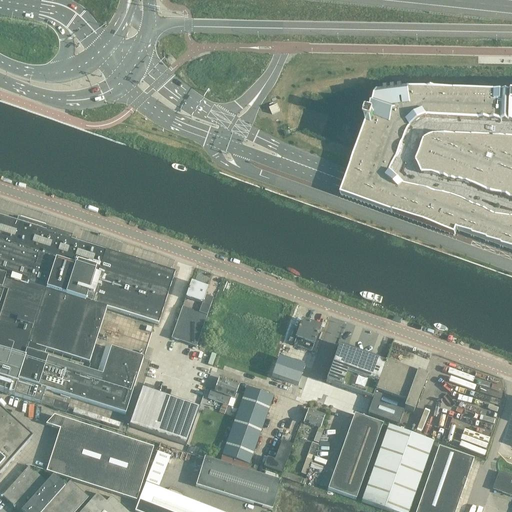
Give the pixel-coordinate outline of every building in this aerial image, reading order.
[(511,95),(408,90),(377,95),(339,198),(454,240),(456,234),(511,254),(511,95)] [(44,356),(46,351),(89,365),(106,310),(157,326),(174,273),(71,239),(72,235),(45,226),(45,225),(20,217),(20,218),(18,218),(16,223),(0,217),(0,289),(1,290),(7,292),(0,315),(0,391),(13,396),(41,405),(41,404),(53,408),(66,412),(68,405),(55,401),(43,397),(45,390),(125,415),(143,360),(105,348),(97,375),(43,358),(44,356)] [(207,289),(190,283),(185,299),(200,304),(199,307),(197,307),(195,312),(182,307),(170,339),(195,348),(212,299),(205,296),(207,289)] [(314,344),(320,328),(301,321),(295,338),(314,344)] [(426,378),(389,364),(339,346),(326,382),(372,399),(367,414),(399,426),(399,424),(403,414),(404,411),(413,414),(426,378)] [(298,386),(304,368),(278,358),(271,377),(298,386)] [(219,378),(214,393),(210,391),(210,393),(209,397),(216,400),(215,402),(221,404),(229,382),(219,378)] [(239,385),(229,382),(221,404),(228,406),(230,398),(234,400),(235,400),(232,408),(236,410),(241,396),(236,394),(239,385)] [(186,446),(199,409),(141,389),(128,426),(186,446)] [(246,389),(243,397),(241,396),(236,410),(238,410),(220,463),(247,472),(249,466),(272,398),(246,389)] [(92,420),(93,417),(69,408),(67,411),(92,420)] [(303,423),(320,429),(325,416),(309,410),(303,423)] [(32,440),(0,411),(0,475),(22,452),(25,448),(32,440)] [(354,415),(327,490),(356,500),(382,425),(354,415)] [(60,430),(47,473),(136,502),(154,449),(55,416),(46,426),(60,430)] [(388,427),(361,502),(388,511),(409,511),(434,443),(388,427)] [(322,435),(317,433),(313,442),(319,444),(322,435)] [(267,458),(263,468),(282,474),(292,446),(281,442),(274,461),(267,458)] [(438,447),(416,511),(455,511),(473,459),(438,447)] [(219,511),(158,489),(170,457),(157,452),(145,485),(134,511),(219,511)] [(204,459),(195,487),(272,511),(280,482),(247,472),(220,463),(204,459)] [(29,467),(2,497),(19,511),(74,511),(87,498),(70,482),(65,487),(53,476),(46,483),(29,467)] [(266,471),(265,475),(280,481),(281,477),(266,471)] [(511,477),(499,473),(493,491),(511,497),(511,477)] [(287,487),(280,503),(303,511),(305,511),(311,496),(287,487)] [(80,511),(126,511),(110,497),(106,502),(97,494),(80,511)]
